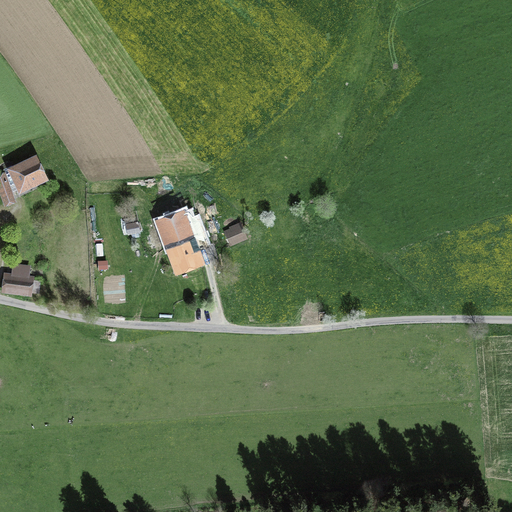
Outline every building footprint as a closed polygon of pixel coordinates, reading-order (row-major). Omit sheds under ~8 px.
[(0,174),(0,190),(5,204),(14,200),(9,186),(15,183),(20,192),(33,185),(32,182),(43,176),(35,160),(14,169),(11,164),(3,167),(5,173),(0,174)] [(182,214),(163,221),(179,265),(176,266),(177,269),(180,268),(180,269),(201,261),(199,254),(195,256),(193,250),(206,245),(197,221),(193,222),(187,208),(180,211),(182,214)] [(137,222),(126,225),(128,234),(139,232),(137,222)] [(226,233),(230,243),(246,237),(241,226),(226,233)] [(99,258),(98,268),(108,269),(109,259),(99,258)] [(7,276),(5,290),(29,293),(30,279),(7,276)]
